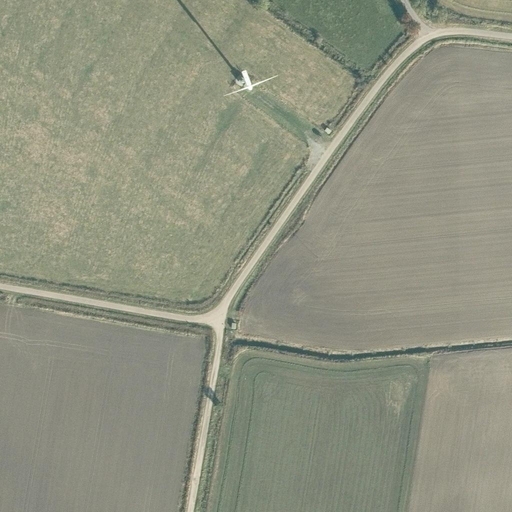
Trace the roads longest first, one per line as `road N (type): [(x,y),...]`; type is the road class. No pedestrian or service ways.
road 1 (unclassified): [(511,35),(428,34),(410,50),(331,147),(219,321)]
road 2 (unclassified): [(219,321),(0,284)]
road 3 (unclassified): [(219,321),(189,511)]
